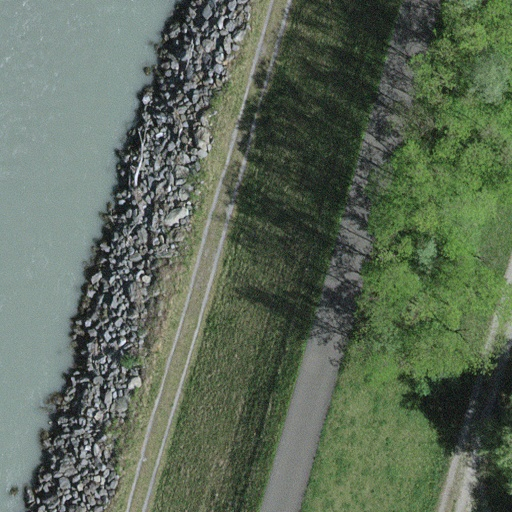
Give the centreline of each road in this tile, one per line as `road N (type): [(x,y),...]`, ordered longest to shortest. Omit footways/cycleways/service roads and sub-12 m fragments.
road 1 (track): [(136,511),(281,0)]
road 2 (track): [(511,308),(455,511)]
